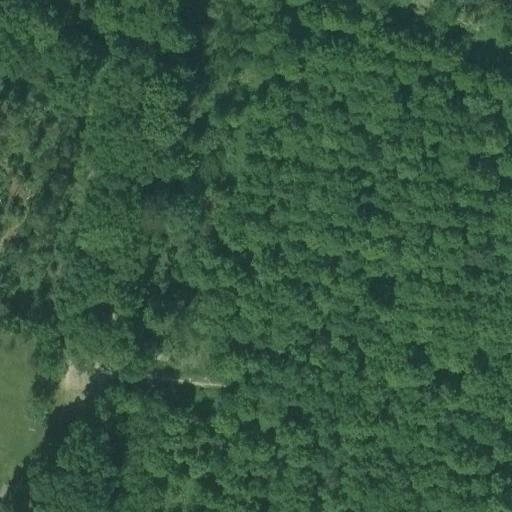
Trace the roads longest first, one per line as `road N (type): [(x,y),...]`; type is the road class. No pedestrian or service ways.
road 1 (track): [(86,511),(154,0)]
road 2 (track): [(511,434),(104,372)]
